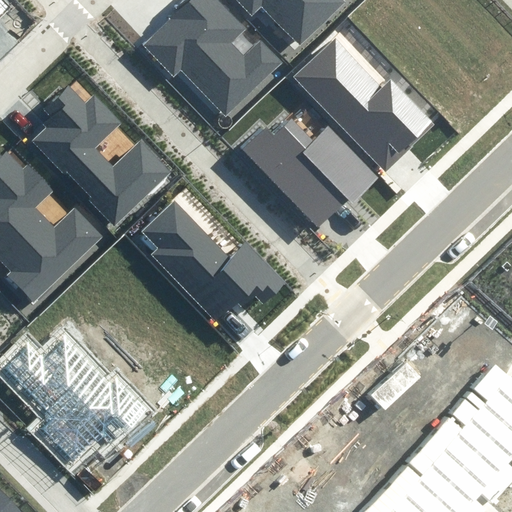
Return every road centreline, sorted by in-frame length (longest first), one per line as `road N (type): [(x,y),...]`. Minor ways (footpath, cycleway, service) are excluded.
road 1 (residential): [(511,156),(151,511)]
road 2 (residential): [(88,0),(0,89)]
